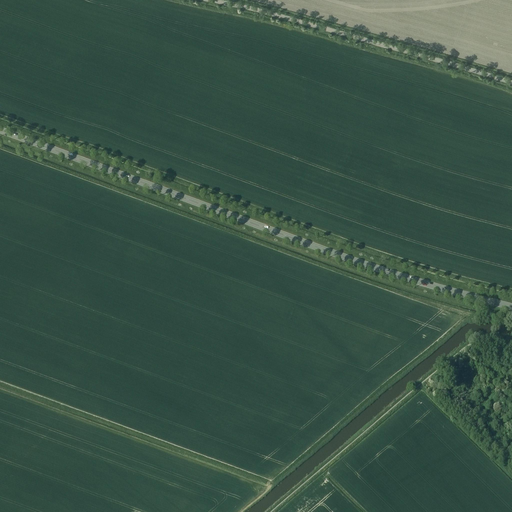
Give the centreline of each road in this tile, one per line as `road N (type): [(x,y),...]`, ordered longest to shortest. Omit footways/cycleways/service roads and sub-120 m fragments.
road 1 (primary): [(511,306),(360,263),(0,129)]
road 2 (unclassified): [(511,83),(212,0)]
